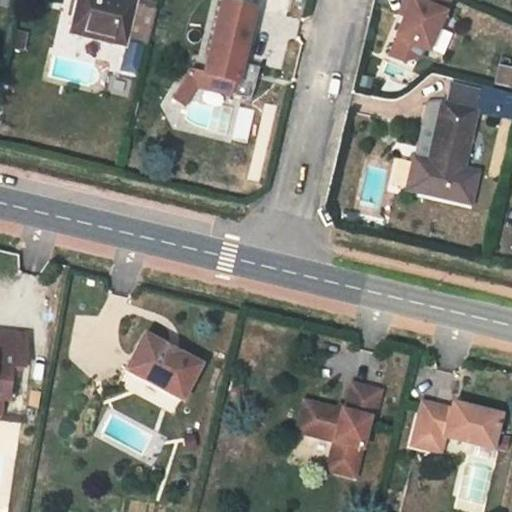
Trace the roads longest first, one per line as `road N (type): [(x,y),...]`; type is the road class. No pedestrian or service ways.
road 1 (secondary): [(267,263),(0,200)]
road 2 (residential): [(267,263),(337,0)]
road 3 (secondary): [(511,322),(267,263)]
